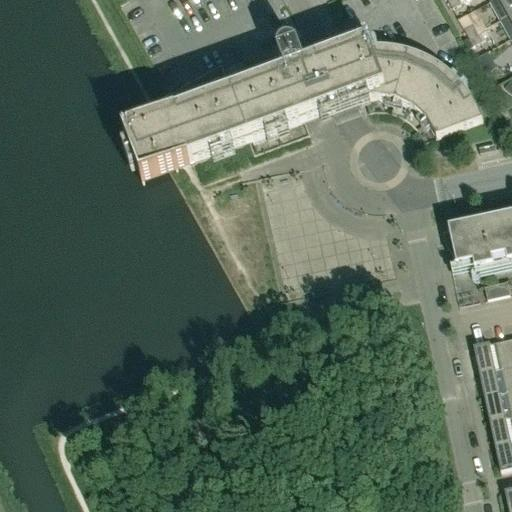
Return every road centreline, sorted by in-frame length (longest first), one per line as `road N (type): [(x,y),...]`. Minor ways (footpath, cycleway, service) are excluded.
road 1 (residential): [(415,198),(354,121),(308,0)]
road 2 (residential): [(475,511),(437,331)]
road 3 (residential): [(437,331),(415,198)]
